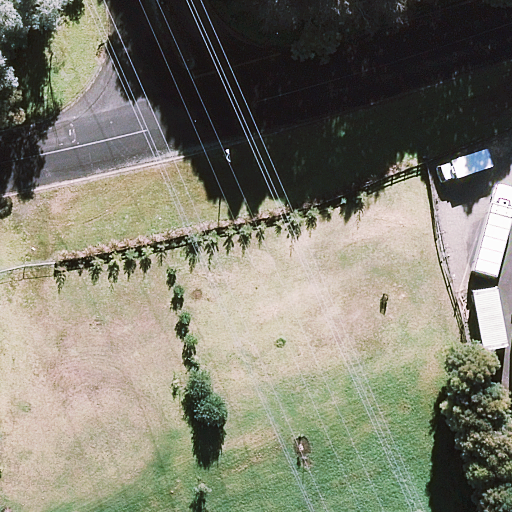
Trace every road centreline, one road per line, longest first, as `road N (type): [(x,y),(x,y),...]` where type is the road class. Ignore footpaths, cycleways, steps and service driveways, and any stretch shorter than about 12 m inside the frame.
road 1 (residential): [(207,117),(511,24)]
road 2 (residential): [(0,163),(207,117)]
road 3 (residential): [(161,0),(207,117)]
